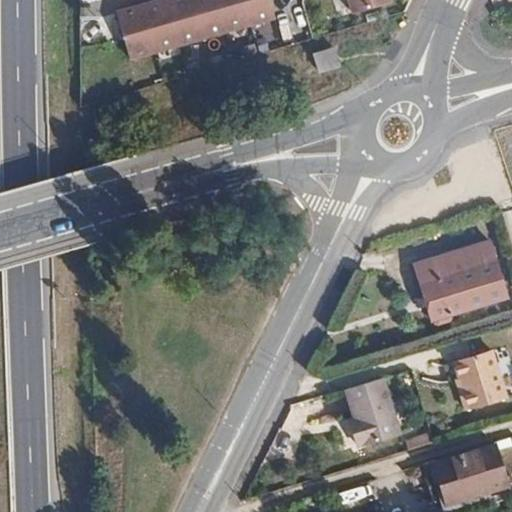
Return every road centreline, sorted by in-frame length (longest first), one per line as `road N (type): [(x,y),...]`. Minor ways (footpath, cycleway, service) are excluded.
road 1 (primary): [(35,511),(18,0)]
road 2 (tertiary): [(335,238),(200,511)]
road 3 (tertiary): [(235,166),(0,232)]
road 4 (tertiary): [(359,116),(235,166)]
